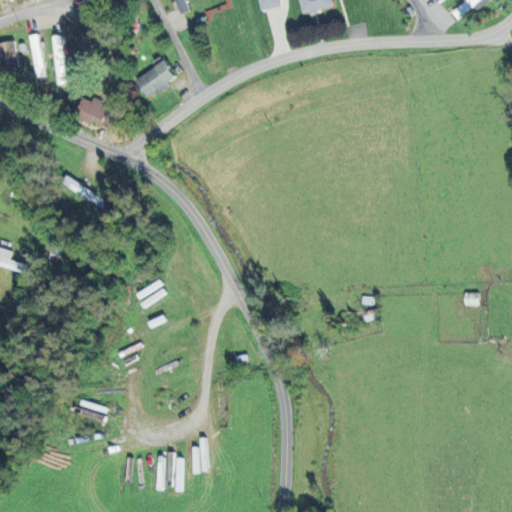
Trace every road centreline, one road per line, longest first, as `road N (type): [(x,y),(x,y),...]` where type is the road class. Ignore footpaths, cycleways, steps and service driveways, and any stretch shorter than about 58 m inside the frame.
road 1 (residential): [(276,511),(286,394),(269,320),(173,194),(129,163),(0,101)]
road 2 (residential): [(129,163),(204,98),(281,63),(319,51),(495,40)]
road 3 (residential): [(443,43),(414,0),(204,98)]
